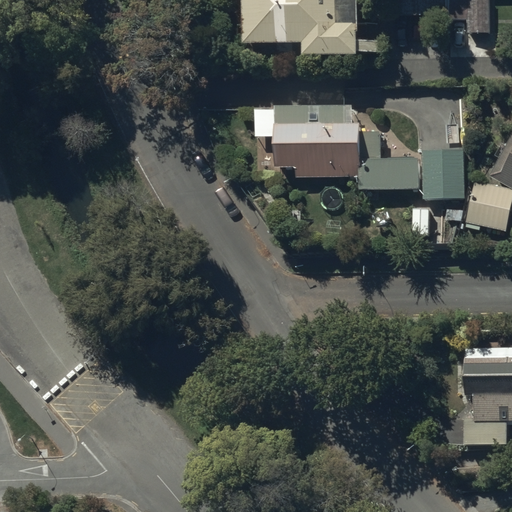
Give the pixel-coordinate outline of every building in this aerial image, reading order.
[(245,0),(246,50),(306,49),(306,63),(359,62),(359,58),(387,57),(387,45),(359,45),(359,30),(340,30),(339,0),(245,0)] [(446,0),(394,0),(395,18),(447,18),(446,0)] [(491,35),(490,0),(467,0),(468,1),(450,1),(449,22),(469,21),(469,35),(491,35)] [(348,112),(277,112),(277,172),(298,172),(298,180),(360,180),(360,193),(425,193),(425,201),(467,201),(467,154),(422,154),(422,161),(382,161),(382,135),(362,135),(362,127),(348,127),(348,112)] [(511,141),(491,177),(511,188),(511,141)] [(511,208),(511,189),(476,183),(468,223),(508,232),(511,208)] [(475,420),(465,420),(465,448),(508,447),(508,446),(511,445),(511,432),(508,432),(508,424),(511,424),(511,368),(467,369),(468,399),(475,399),(475,420)]
